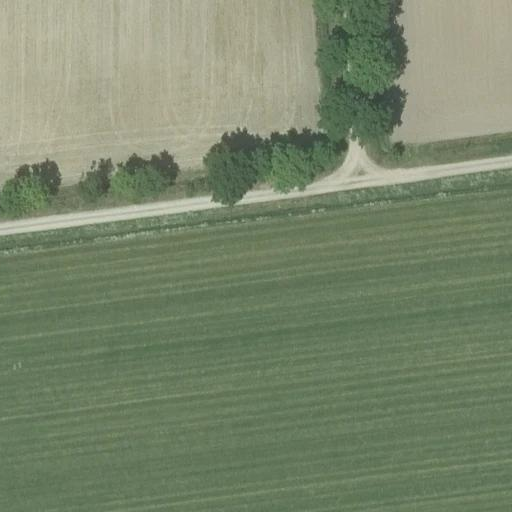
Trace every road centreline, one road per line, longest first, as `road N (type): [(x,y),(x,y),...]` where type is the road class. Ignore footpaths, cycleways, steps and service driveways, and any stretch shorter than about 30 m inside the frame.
road 1 (track): [(0,232),(359,186)]
road 2 (track): [(359,186),(350,0)]
road 3 (track): [(359,186),(511,164)]
